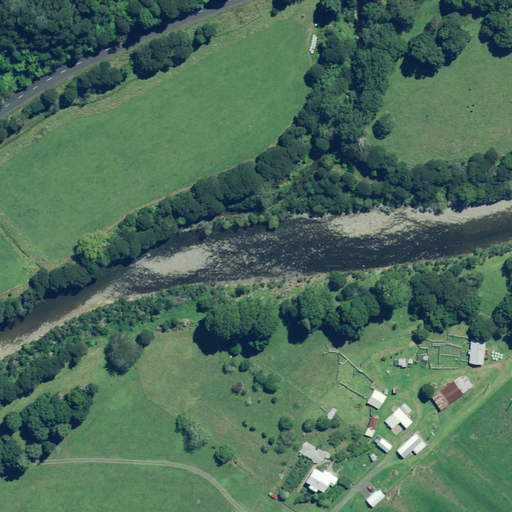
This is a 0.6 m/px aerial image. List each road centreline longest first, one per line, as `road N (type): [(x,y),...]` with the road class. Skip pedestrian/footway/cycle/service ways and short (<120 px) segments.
road 1 (unclassified): [(0,111),(119,46),(233,0)]
road 2 (track): [(511,364),(501,385),(422,453),(388,463),(333,511)]
